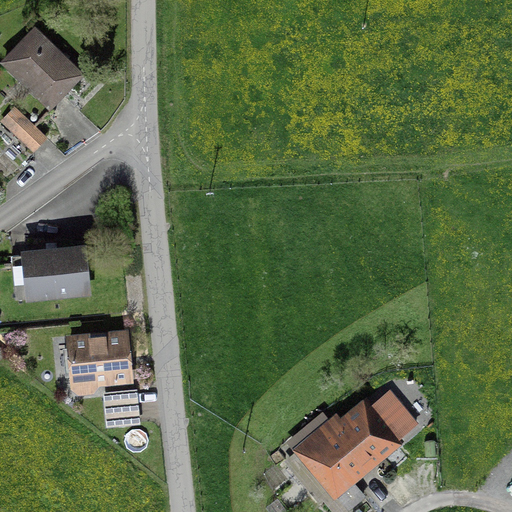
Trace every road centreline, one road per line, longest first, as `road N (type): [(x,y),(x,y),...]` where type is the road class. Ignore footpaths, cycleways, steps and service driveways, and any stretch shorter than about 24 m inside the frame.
road 1 (tertiary): [(145,129),(184,511)]
road 2 (residential): [(145,129),(112,140),(0,222)]
road 3 (tertiary): [(145,0),(145,129)]
